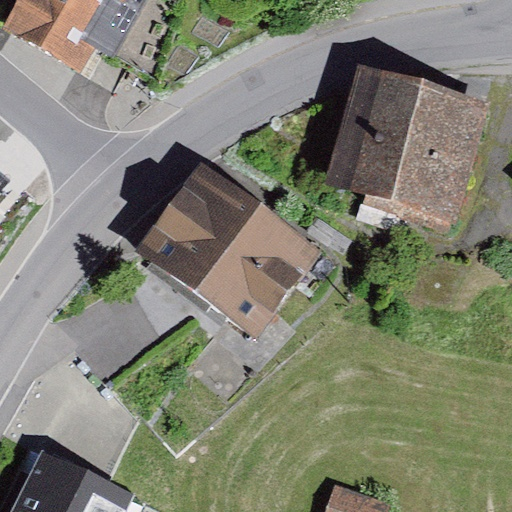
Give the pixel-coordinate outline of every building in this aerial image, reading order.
[(130,0),(20,0),(2,35),(81,78),(95,53),(81,45),(105,0),(113,0),(127,7),(130,0)] [(492,113),(359,74),(324,192),(457,231),(492,113)] [(319,255),(201,169),(136,257),(255,343),(319,255)] [(0,199),(11,185),(0,175),(0,199)] [(129,511),(136,500),(44,455),(14,511),(129,511)] [(390,511),(392,508),(336,488),(327,511),(390,511)]
